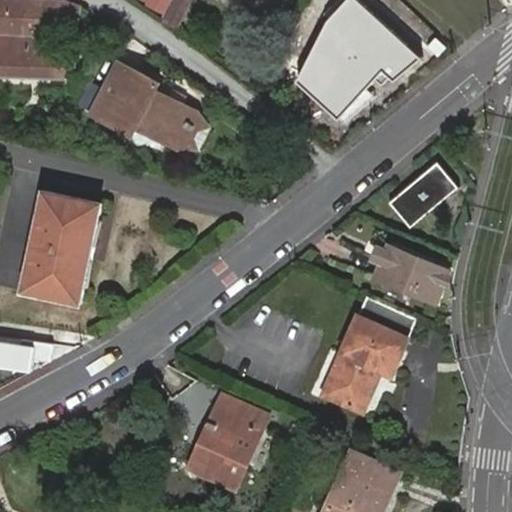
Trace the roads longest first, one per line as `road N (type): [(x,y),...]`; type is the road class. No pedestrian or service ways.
road 1 (residential): [(274,238),(149,338),(0,427)]
road 2 (residential): [(344,183),(315,148),(103,0)]
road 3 (residential): [(274,238),(253,214),(0,154)]
road 4 (residential): [(511,47),(344,183)]
road 5 (tertiary): [(511,357),(487,511)]
